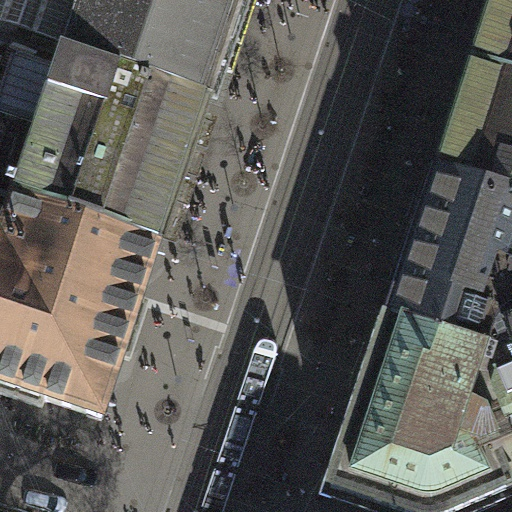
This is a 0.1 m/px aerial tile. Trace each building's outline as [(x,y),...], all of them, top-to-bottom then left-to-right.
[(0,0),(0,36),(22,44),(208,106),(236,22),(243,0),(0,0)] [(511,0),(494,0),(471,69),(511,82),(511,0)] [(0,109),(22,44),(0,36),(0,109)] [(184,177),(208,106),(22,44),(0,109),(0,118),(39,132),(15,201),(17,201),(160,249),(184,177)] [(511,82),(471,69),(436,174),(511,198),(511,82)] [(511,198),(436,174),(387,320),(487,354),(492,338),(496,329),(507,320),(511,318),(511,198)] [(130,337),(160,249),(17,201),(3,244),(0,243),(0,387),(102,422),(130,337)] [(487,354),(387,320),(329,493),(385,511),(451,511),(511,486),(511,318),(507,320),(496,329),(492,338),(487,354)]
